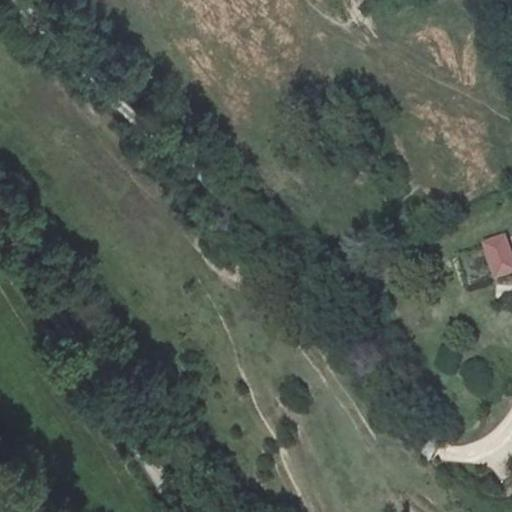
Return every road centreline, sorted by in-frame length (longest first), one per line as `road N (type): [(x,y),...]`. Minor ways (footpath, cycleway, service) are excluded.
road 1 (track): [(511,424),(491,445),(463,452),(431,442),(267,236),(10,0)]
road 2 (track): [(0,217),(186,511)]
